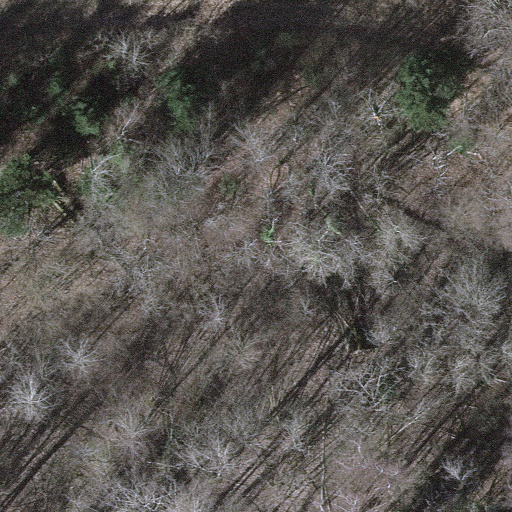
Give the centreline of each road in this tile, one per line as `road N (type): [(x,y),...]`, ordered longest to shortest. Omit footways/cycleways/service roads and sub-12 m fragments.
road 1 (track): [(310,0),(0,17)]
road 2 (track): [(511,42),(454,21),(315,0)]
